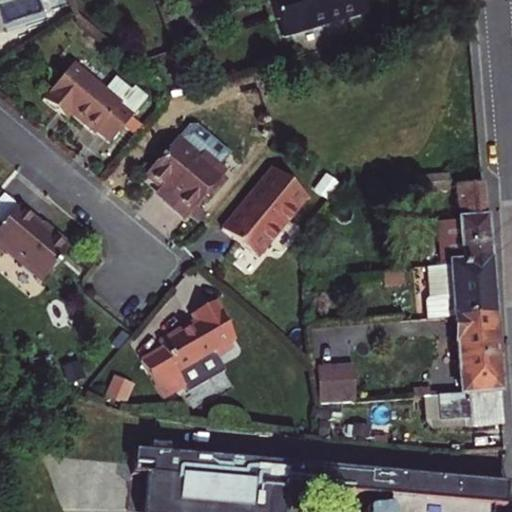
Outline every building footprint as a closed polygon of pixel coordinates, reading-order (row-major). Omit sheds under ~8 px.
[(366,0),(275,0),(287,36),(370,12),(366,0)] [(111,144),(148,100),(135,89),(131,93),(116,80),(107,91),(75,65),(44,101),(60,114),(64,108),(72,115),(96,135),(98,133),(111,144)] [(72,115),(64,108),(60,114),(68,120),(72,115)] [(180,139),(147,177),(161,189),(172,198),(167,205),(187,222),(229,173),(221,167),(232,155),(200,127),(193,128),(182,141),(180,139)] [(305,204),(271,175),(221,234),(255,263),(305,204)] [(451,176),(425,178),(427,195),(446,194),(452,188),(451,176)] [(484,186),(455,188),(457,212),(464,211),(465,222),(438,225),(441,268),(450,267),(490,264),(484,186)] [(156,195),(167,205),(172,198),(161,189),(156,195)] [(0,256),(3,259),(5,257),(39,286),(71,250),(50,232),(46,233),(5,198),(0,203),(0,256)] [(431,322),(455,320),(495,317),(490,264),(450,267),(441,268),(427,269),(431,322)] [(181,330),(160,341),(164,350),(140,362),(161,401),(183,389),(187,395),(224,374),(216,359),(234,350),(231,344),(237,340),(229,325),(232,323),(219,302),(193,316),(198,325),(182,333),(181,330)] [(501,393),(495,317),(455,320),(461,397),(501,393)] [(356,370),(321,373),(324,408),(359,405),(356,370)] [(113,377),(105,397),(125,405),(133,385),(113,377)] [(461,397),(436,399),(439,424),(470,423),(470,429),(504,426),(501,393),(461,397)] [(393,511),(393,509),(429,511),(493,511),(495,502),(507,503),(509,480),(131,453),(130,476),(154,478),(151,511),(393,511)]
